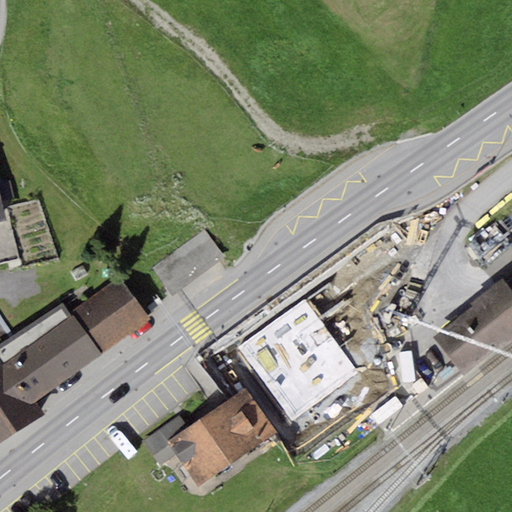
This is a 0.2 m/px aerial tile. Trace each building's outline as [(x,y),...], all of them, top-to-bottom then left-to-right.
[(225,260),(205,232),(152,270),(171,297),(225,260)] [(70,313),(102,355),(151,318),(119,276),(70,313)] [(463,375),(511,336),(511,290),(506,284),(502,278),(471,303),(474,306),(433,339),(463,375)] [(305,299),(239,347),(292,422),(359,374),(305,299)] [(0,444),(43,416),(34,403),(102,355),(70,313),(62,304),(12,337),(0,317),(0,444)] [(176,454),(200,487),(276,432),(245,389),(189,429),(169,444),(176,454)] [(179,416),(143,443),(160,466),(176,454),(169,444),(189,429),(179,416)]
